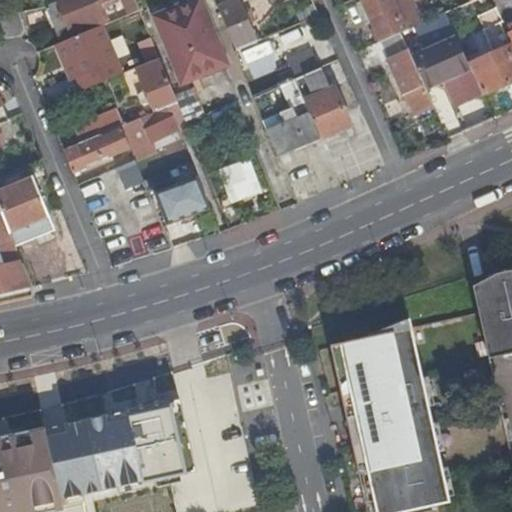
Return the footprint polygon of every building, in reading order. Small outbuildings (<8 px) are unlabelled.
[(57,0),(68,25),(104,10),(101,4),(109,0),(57,0)] [(174,0),(157,7),(181,64),(202,56),(205,62),(226,54),(203,0),(174,0)] [(219,0),(236,37),(257,28),(245,0),(219,0)] [(363,0),(377,31),(399,21),(404,19),(395,0),(363,0)] [(407,40),(408,42),(453,24),(455,30),(461,27),(449,0),(447,0),(443,2),(426,9),(432,23),(405,34),(407,40)] [(17,5),(0,8),(0,19),(5,31),(23,26),(25,19),(17,5)] [(104,15),(60,32),(75,68),(81,65),(86,78),(124,63),(104,15)] [(404,32),(399,21),(377,31),(382,42),(404,32)] [(408,42),(423,77),(468,58),(455,30),(453,24),(408,42)] [(286,48),(293,67),(317,56),(310,38),(286,48)] [(472,61),(481,82),(511,69),(511,44),(509,38),(495,44),(497,50),(472,61)] [(408,42),(407,40),(388,48),(404,84),(405,83),(412,99),(430,92),(423,77),(408,42)] [(159,49),(135,59),(153,104),(161,101),(177,94),(159,49)] [(202,56),(181,64),(184,71),(205,62),(202,56)] [(318,57),(293,67),(318,126),(349,114),(334,77),(328,79),(319,56),(318,57)] [(318,126),(293,67),(252,84),(276,147),(320,129),(318,126)] [(79,112),(86,130),(101,125),(120,117),(128,114),(120,95),(79,112)] [(153,104),(133,112),(143,137),(179,123),(172,107),(164,110),(161,101),(153,104)] [(0,131),(15,125),(9,109),(5,110),(0,112),(0,131)] [(86,130),(63,140),(73,163),(85,159),(83,155),(109,145),(111,148),(130,140),(122,121),(103,129),(101,125),(86,130)] [(141,167),(135,151),(126,154),(136,178),(144,175),(141,167)] [(257,181),(246,154),(219,165),(230,192),(257,181)] [(210,196),(198,166),(160,181),(172,211),(210,196)] [(35,168),(0,182),(0,196),(16,235),(56,219),(35,168)] [(0,285),(34,278),(16,235),(0,196),(0,285)] [(511,268),(509,269),(473,286),(485,341),(511,334),(511,268)] [(365,509),(432,492),(394,319),(327,339),(365,509)] [(511,334),(485,341),(488,357),(511,352),(511,334)] [(178,400),(0,437),(0,511),(80,511),(77,495),(193,472),(178,400)]
